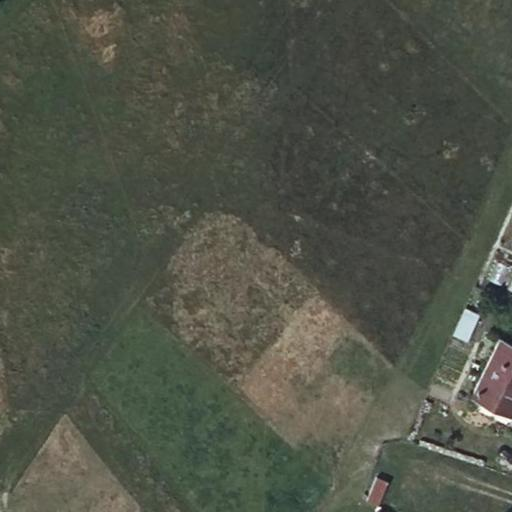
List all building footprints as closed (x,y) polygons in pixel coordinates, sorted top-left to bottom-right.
[(473,325),(461,319),(455,333),(466,339),(473,325)] [(511,409),(511,342),(503,337),(475,396),(510,413),(511,409)] [(376,503),(387,480),(376,476),(365,498),(376,503)] [(424,511),(427,506),(439,482),(425,476),(419,489),(408,511),(424,511)] [(398,486),(387,480),(376,503),(388,508),(398,486)] [(442,511),(453,489),(439,482),(427,506),(441,511),(442,511)] [(405,511),(408,511),(419,489),(407,484),(397,508),(405,511)] [(446,511),(460,511),(468,496),(457,490),(446,511)] [(468,496),(460,511),(476,511),(481,502),(468,496)] [(375,511),(377,510),(357,501),(352,511),(375,511)]
